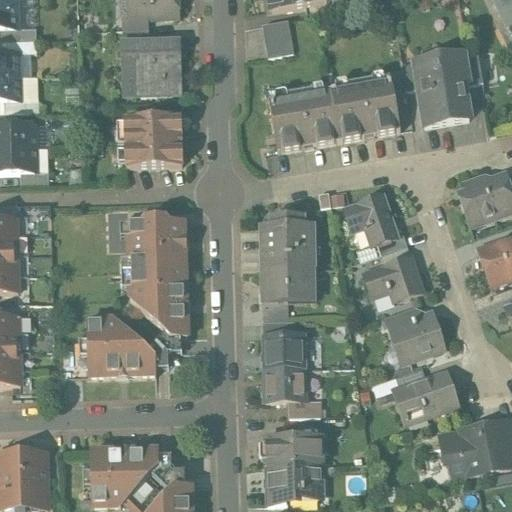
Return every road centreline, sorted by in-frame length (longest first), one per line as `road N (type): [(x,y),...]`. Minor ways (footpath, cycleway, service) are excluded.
road 1 (residential): [(230,411),(0,420)]
road 2 (residential): [(416,165),(486,375)]
road 3 (residential): [(230,411),(227,192)]
road 4 (residential): [(227,192),(219,0)]
road 5 (residential): [(416,165),(227,192)]
